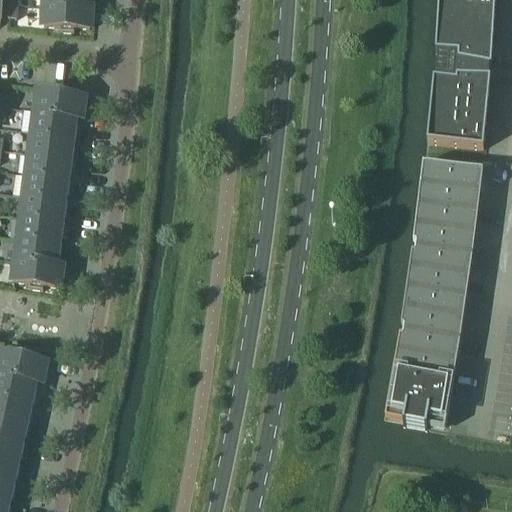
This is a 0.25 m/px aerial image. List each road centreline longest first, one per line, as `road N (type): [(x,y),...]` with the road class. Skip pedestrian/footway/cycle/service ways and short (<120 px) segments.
road 1 (secondary): [(287,0),(262,244),(213,511)]
road 2 (secondary): [(251,511),(299,247),(324,0)]
road 3 (residential): [(124,63),(98,328),(59,511)]
road 4 (residential): [(124,63),(0,49)]
